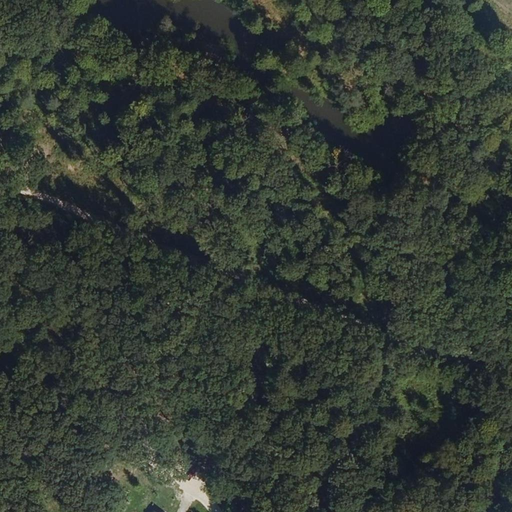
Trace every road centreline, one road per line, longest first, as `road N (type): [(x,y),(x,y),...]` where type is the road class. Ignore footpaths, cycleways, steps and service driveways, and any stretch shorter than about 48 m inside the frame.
road 1 (track): [(511,380),(381,337),(0,182)]
road 2 (unknown): [(187,259),(156,350),(148,411),(160,449),(209,489),(223,511)]
